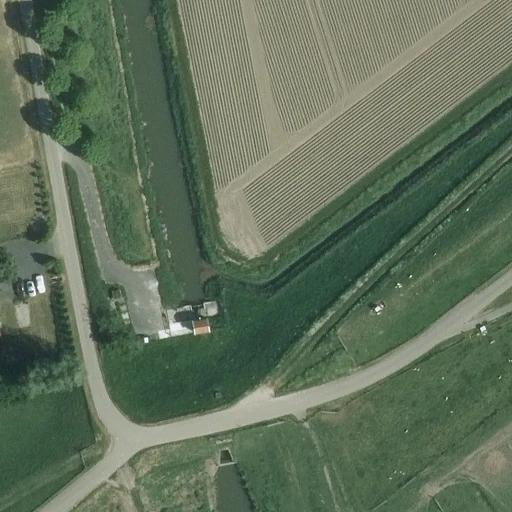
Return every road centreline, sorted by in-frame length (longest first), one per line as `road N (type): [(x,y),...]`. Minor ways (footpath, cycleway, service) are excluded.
road 1 (unclassified): [(24,0),(96,386),(108,414),(131,431)]
road 2 (unclassified): [(131,431),(239,416),(357,380),(511,275)]
road 3 (track): [(239,416),(511,149)]
road 4 (track): [(0,501),(82,458),(116,458)]
road 5 (unknown): [(413,511),(511,434)]
